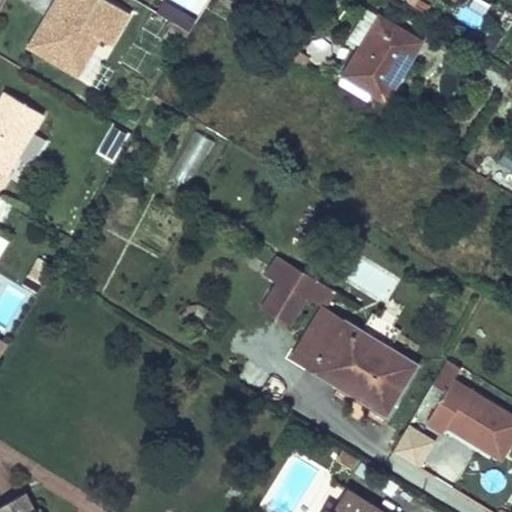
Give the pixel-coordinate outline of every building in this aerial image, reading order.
[(131,12),(110,0),(65,0),(59,11),(64,14),(60,21),(48,14),(39,30),(55,40),(46,55),(70,70),(93,32),(112,44),(131,12)] [(65,0),(56,0),(48,14),(60,21),(64,14),(59,11),(65,0)] [(387,101),(396,86),(392,83),(398,73),(403,75),(422,43),(381,17),(346,76),(387,101)] [(190,33),(172,22),(164,36),(182,46),(190,33)] [(55,40),(39,30),(30,45),(46,55),(55,40)] [(100,37),(93,32),(70,70),(78,74),(100,37)] [(392,83),(396,86),(403,75),(398,73),(392,83)] [(0,170),(8,175),(45,113),(8,90),(0,102),(0,170)] [(168,174),(190,185),(214,139),(193,128),(168,174)] [(511,147),(509,145),(498,163),(511,171),(511,147)] [(280,284),(292,264),(279,256),(267,275),(280,284)] [(295,266),(292,264),(280,284),(265,308),(293,325),(311,296),(327,306),(337,291),(295,266)] [(325,310),(296,358),(317,371),(316,372),(388,416),(420,364),(347,321),(346,323),(325,310)] [(0,356),(9,343),(0,337),(0,356)] [(449,359),(433,385),(446,392),(429,420),(445,429),(449,423),(489,447),(497,433),(511,441),(511,440),(511,412),(455,378),(462,367),(449,359)] [(259,371),(250,387),(262,394),(272,378),(259,371)] [(410,423),(399,441),(422,455),(433,436),(410,423)] [(497,433),(489,447),(503,456),(511,441),(497,433)] [(358,462),(342,453),(336,463),(351,472),(358,462)] [(390,483),(362,465),(356,474),(384,492),(390,483)] [(332,511),(327,509),(325,511),(385,511),(348,488),(333,511),(332,511)] [(37,511),(27,494),(0,509),(0,511),(37,511)]
